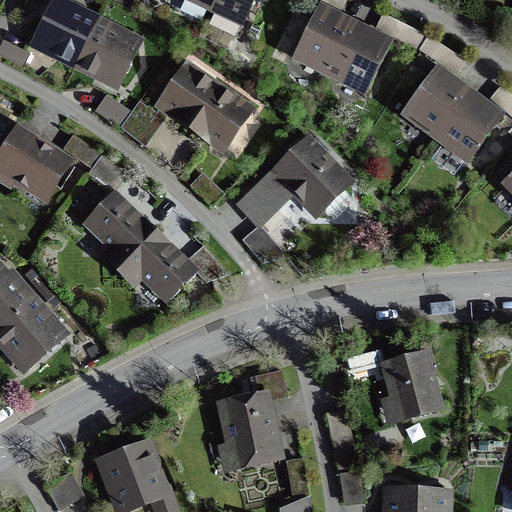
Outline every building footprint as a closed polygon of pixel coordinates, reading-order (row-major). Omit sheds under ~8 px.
[(71,65),(94,19),(56,0),(51,0),(29,45),(71,65)] [(187,0),(209,10),(213,0),(187,0)] [(248,0),(213,0),(209,10),(238,23),(248,0)] [(328,76),(353,24),(319,8),(294,60),(328,76)] [(94,19),(71,65),(113,86),(136,40),(94,19)] [(353,24),(328,76),(362,93),(387,41),(353,24)] [(244,106),(183,63),(154,105),(215,147),(244,106)] [(404,114),(434,136),(467,90),(437,68),(404,114)] [(511,98),(500,88),(489,101),(511,121),(511,98)] [(497,113),(467,90),(434,136),(464,158),(497,113)] [(119,129),(131,113),(106,95),(95,110),(119,129)] [(131,113),(119,129),(142,146),(161,120),(138,103),(131,113)] [(76,165),(22,132),(0,168),(0,177),(50,208),(76,165)] [(346,178),(302,134),(232,203),(253,224),(288,189),(312,213),(346,178)] [(202,173),(189,187),(210,206),(223,193),(202,173)] [(511,173),(502,183),(511,193),(511,173)] [(121,264),(151,230),(111,194),(81,228),(121,264)] [(277,254),(253,225),(236,239),(261,268),(277,254)] [(151,230),(121,264),(162,301),(192,268),(151,230)] [(0,320),(28,296),(0,264),(0,320)] [(28,296),(0,320),(0,349),(16,367),(58,330),(28,296)] [(448,418),(434,360),(387,371),(396,406),(386,409),(392,431),(448,418)] [(287,465),(274,405),(285,402),(280,380),(253,386),(257,402),(221,411),(230,451),(222,453),(227,478),(287,465)] [(344,410),(326,414),(337,470),(356,467),(344,410)] [(178,511),(152,448),(100,469),(117,511),(139,511),(153,507),(155,511),(178,511)] [(68,472),(44,485),(57,509),(81,496),(68,472)] [(358,473),(340,474),(342,503),(361,501),(358,473)] [(453,511),(454,498),(386,496),(385,511),(453,511)] [(311,511),(310,498),(281,510),(280,511),(311,511)]
